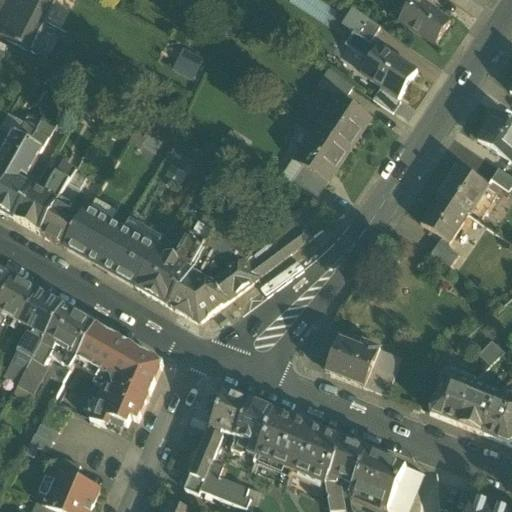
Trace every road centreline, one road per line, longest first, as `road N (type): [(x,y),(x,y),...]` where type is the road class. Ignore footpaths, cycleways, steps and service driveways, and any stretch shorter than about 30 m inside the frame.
road 1 (residential): [(511,9),(349,252)]
road 2 (residential): [(267,383),(511,480)]
road 3 (residential): [(0,246),(192,353)]
road 4 (residential): [(349,252),(209,360)]
road 5 (residential): [(192,353),(127,511)]
road 6 (residential): [(267,383),(349,252)]
